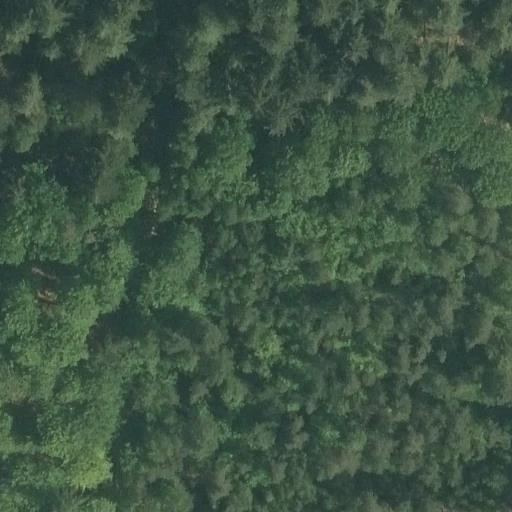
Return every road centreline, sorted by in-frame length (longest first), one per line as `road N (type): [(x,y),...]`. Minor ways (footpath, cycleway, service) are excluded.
road 1 (track): [(511,134),(148,218),(132,267),(110,511)]
road 2 (track): [(165,0),(166,100),(148,218)]
